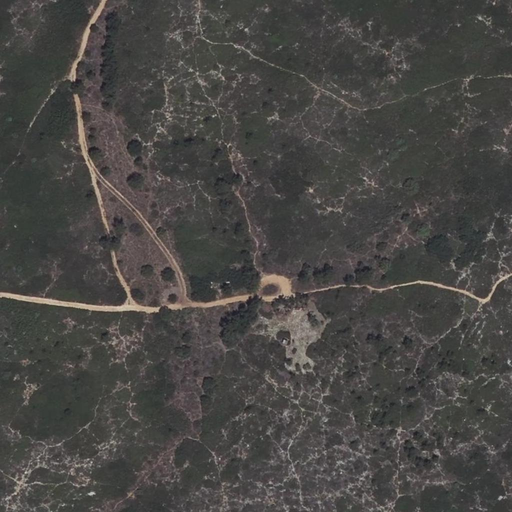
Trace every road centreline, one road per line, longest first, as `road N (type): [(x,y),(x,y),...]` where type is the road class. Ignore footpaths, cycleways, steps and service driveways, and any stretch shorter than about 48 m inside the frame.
road 1 (track): [(105,0),(73,75),(91,172),(132,306)]
road 2 (track): [(281,298),(157,309),(0,295)]
